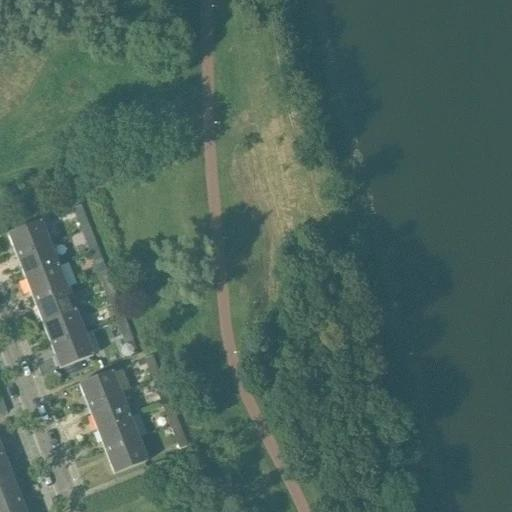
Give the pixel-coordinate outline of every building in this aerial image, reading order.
[(90,228),(81,205),(73,208),(82,231),(90,228)] [(8,233),(17,256),(50,244),(41,220),(8,233)] [(82,231),(91,254),(99,251),(90,228),(82,231)] [(25,279),(59,266),(50,244),(17,256),(25,279)] [(91,254),(100,276),(107,273),(99,251),(91,254)] [(25,279),(34,301),(67,288),(59,266),(25,279)] [(100,276),(108,298),(116,295),(107,273),(100,276)] [(34,301),(43,323),(76,311),(67,288),(34,301)] [(108,298),(117,320),(124,317),(116,295),(108,298)] [(43,323),(51,346),(84,333),(76,311),(43,323)] [(124,317),(117,320),(126,343),(133,341),(124,317)] [(94,356),(84,333),(51,346),(60,369),(94,356)] [(152,356),(144,359),(153,382),(161,379),(152,356)] [(88,407),(121,394),(131,391),(122,367),(79,384),(88,407)] [(161,379),(153,382),(162,404),(170,402),(161,379)] [(88,407),(96,430),(130,417),(121,394),(88,407)] [(170,402),(162,404),(170,427),(178,424),(170,402)] [(96,430),(105,452),(138,439),(130,417),(96,430)] [(178,424),(170,427),(179,450),(187,447),(178,424)] [(147,462),(138,439),(105,452),(114,475),(147,462)] [(0,457),(0,483),(12,479),(3,456),(0,457)] [(0,483),(0,508),(21,501),(12,479),(0,483)] [(0,508),(0,511),(24,511),(21,501),(0,508)]
